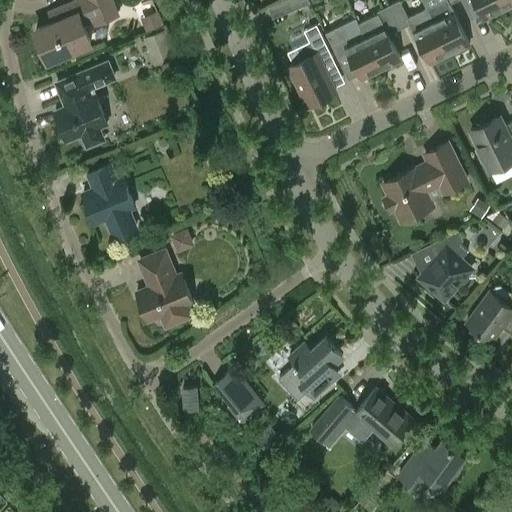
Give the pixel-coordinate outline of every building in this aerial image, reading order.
[(75,0),(73,1),(48,11),(52,22),(37,29),(49,59),(91,42),(83,23),(94,18),(96,22),(118,13),(113,0),(75,0)] [(287,0),(292,10),(311,2),(309,0),(287,0)] [(450,53),(433,19),(428,7),(408,16),(400,0),(399,0),(389,5),(400,29),(411,23),(430,63),(450,53)] [(475,0),(485,18),(505,9),(500,0),(475,0)] [(511,0),(500,0),(505,9),(511,4),(511,0)] [(359,23),(365,34),(382,69),(402,59),(389,34),(400,29),(389,5),(377,11),(379,13),(359,23)] [(450,53),(470,43),(453,9),(433,19),(450,53)] [(382,69),(365,34),(354,40),(345,23),(326,33),(338,58),(349,52),(362,78),(382,69)] [(305,30),(310,41),(288,51),(294,63),(290,65),(310,104),(336,91),(321,61),(333,55),(317,24),(305,30)] [(147,32),(149,53),(166,51),(164,30),(147,32)] [(92,95),(90,89),(116,78),(109,61),(57,82),(67,106),(55,110),(67,139),(83,133),(88,145),(104,138),(96,119),(105,115),(96,94),(92,95)] [(491,169),(511,158),(511,139),(500,116),(471,130),(491,169)] [(392,208),(396,207),(403,220),(433,205),(430,199),(467,181),(448,142),(425,152),(430,161),(415,168),(415,167),(384,182),(390,195),(387,197),(386,200),(389,207),(392,208)] [(95,187),(84,192),(96,222),(105,219),(108,219),(114,236),(137,227),(130,210),(132,207),(135,205),(123,176),(117,178),(111,163),(89,172),(95,187)] [(169,232),(176,250),(194,242),(187,225),(169,232)] [(438,251),(440,253),(419,276),(445,299),(473,267),(462,258),(468,250),(460,243),(464,239),(459,229),(434,242),(438,251)] [(176,275),(165,249),(140,259),(151,285),(137,291),(148,319),(162,313),(167,324),(192,314),(187,303),(194,300),(182,273),(176,275)] [(511,290),(511,291),(510,292),(501,285),(495,286),(492,291),(490,290),(467,322),(492,341),(511,313),(511,290)] [(337,376),(329,367),(343,355),(326,336),(312,349),(305,341),(289,355),(296,362),(280,377),(298,398),(308,389),(315,396),(337,376)] [(242,421),(265,403),(236,365),(212,383),(242,421)] [(185,409),(199,408),(197,385),(183,386),(185,409)] [(393,444),(414,419),(376,387),(355,412),(393,444)] [(322,417),(335,428),(352,407),(353,406),(340,395),(322,417)] [(443,485),(465,454),(443,438),(437,446),(426,438),(399,475),(421,491),(432,476),(443,485)]
